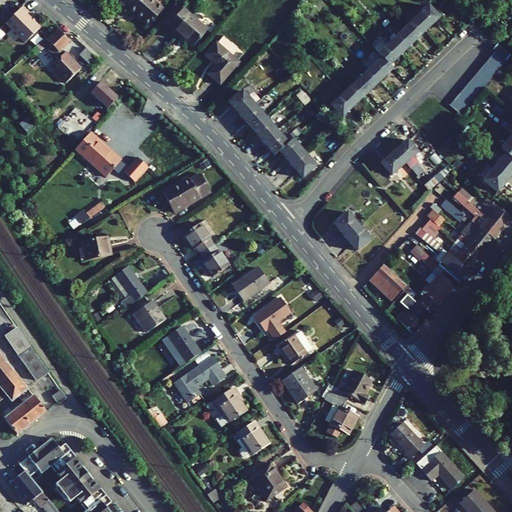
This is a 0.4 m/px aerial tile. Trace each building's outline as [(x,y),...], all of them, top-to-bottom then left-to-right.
[(137,16),(148,26),(163,9),(152,0),(122,0),(119,4),(125,9),(127,7),(131,11),(133,9),(139,14),(137,16)] [(328,2),(325,0),(317,0),(309,7),(316,13),(328,2)] [(193,46),(207,30),(177,4),(163,20),(193,46)] [(25,43),(40,28),(26,14),(28,12),(23,6),(5,23),(25,43)] [(416,18),(427,29),(440,17),(429,6),(416,18)] [(315,14),(309,8),(302,14),(308,21),(315,14)] [(403,30),(414,41),(427,29),(416,18),(403,30)] [(297,20),(284,31),(291,39),(304,27),(297,20)] [(45,38),(31,51),(35,56),(44,47),(54,57),(70,42),(58,29),(47,39),(45,38)] [(402,53),(414,41),(403,30),(391,42),(402,53)] [(386,47),(380,41),(373,48),(378,54),(386,47)] [(382,57),(389,65),(402,53),(391,42),(386,47),(378,54),(382,57)] [(207,74),(220,85),(239,63),(216,43),(205,55),(216,64),(207,74)] [(495,51),(506,60),(510,55),(497,44),(493,49),(495,51)] [(91,66),(97,60),(86,49),(80,55),(91,66)] [(495,51),(490,57),(501,66),(506,60),(495,51)] [(65,83),(81,68),(65,52),(49,67),(65,83)] [(379,81),(393,69),(389,65),(382,57),(372,67),(369,70),(379,81)] [(490,57),(486,62),(496,71),(501,66),(490,57)] [(369,70),(372,67),(363,58),(360,61),(369,70)] [(486,62),(481,68),(492,77),(494,74),(496,71),(486,62)] [(356,82),(368,71),(364,67),(353,78),(356,82)] [(481,68),(477,73),(487,82),(492,77),(481,68)] [(379,81),(369,70),(368,71),(356,82),(367,93),(379,81)] [(477,73),(472,78),(483,87),(487,82),(477,73)] [(472,78),(467,84),(478,93),(483,87),(472,78)] [(367,93),(356,82),(344,94),(355,105),(367,93)] [(467,84),(463,89),(474,98),(478,93),(467,84)] [(463,89),(458,94),(469,103),(474,98),(463,89)] [(240,116),(254,104),(242,91),(229,103),(240,116)] [(298,98),(304,105),(310,100),(304,93),(298,98)] [(355,105),(344,94),(331,106),(342,117),(355,105)] [(458,94),(454,100),(465,109),(469,103),(458,94)] [(449,105),(460,114),(465,109),(454,100),(449,105)] [(27,106),(38,119),(45,114),(33,101),(27,106)] [(314,108),(309,102),(305,106),(311,112),(314,108)] [(265,117),(254,104),(240,116),(252,129),(265,117)] [(263,142),(276,130),(265,117),(252,129),(263,142)] [(19,124),(27,134),(33,128),(25,118),(19,124)] [(279,151),(288,144),(276,130),(263,142),(274,155),(279,151)] [(90,133),(75,150),(105,177),(121,160),(112,152),(110,154),(107,151),(109,149),(90,133)] [(505,154),(511,159),(511,135),(511,136),(500,149),(505,154)] [(304,153),(292,140),(288,144),(279,151),(291,165),(304,153)] [(407,140),(394,152),(404,164),(405,163),(410,169),(410,168),(417,163),(422,158),(407,140)] [(404,164),(394,152),(380,163),(391,175),(404,164)] [(315,166),(304,153),(291,165),(302,178),(315,166)] [(511,159),(505,154),(494,168),(507,179),(511,173),(511,159)] [(199,165),(201,169),(209,164),(207,161),(199,165)] [(417,163),(410,168),(417,177),(424,171),(417,163)] [(443,178),(451,169),(447,165),(439,173),(424,186),(428,191),(443,178)] [(496,192),(507,179),(494,168),(482,181),(496,192)] [(380,178),(384,175),(379,169),(375,173),(380,178)] [(188,178),(162,193),(167,200),(169,205),(174,213),(210,192),(199,174),(189,180),(188,178)] [(461,189),(457,193),(473,207),(477,203),(461,189)] [(475,217),(471,222),(494,240),(502,231),(486,218),(480,213),(473,207),(457,193),(454,197),(466,207),(465,208),(475,217)] [(502,231),(511,219),(511,218),(487,198),(483,203),(486,206),(480,213),(486,218),(502,231)] [(445,200),(440,206),(460,222),(461,220),(463,222),(466,218),(445,200)] [(99,211),(103,208),(100,203),(95,206),(99,211)] [(438,213),(441,210),(433,203),(430,207),(438,213)] [(93,216),(99,211),(95,206),(89,211),(93,216)] [(429,219),(438,226),(444,220),(433,211),(427,217),(429,219)] [(345,237),(359,226),(347,213),(334,224),(345,237)] [(433,238),(441,229),(438,226),(429,219),(421,229),(422,229),(433,238)] [(460,234),(469,241),(483,253),(494,240),(471,222),(471,221),(460,234)] [(195,248),(199,254),(214,244),(199,223),(183,234),(193,250),(195,248)] [(370,239),(359,226),(345,237),(356,251),(370,239)] [(458,282),(459,282),(469,271),(448,253),(447,253),(441,249),(441,245),(433,238),(422,229),(421,229),(420,228),(415,234),(440,253),(435,260),(439,263),(438,264),(439,265),(445,270),(458,282)] [(476,262),(483,253),(469,241),(461,235),(454,243),(461,250),(476,262)] [(110,255),(106,237),(83,242),(87,260),(110,255)] [(264,252),(258,243),(252,248),(259,256),(264,252)] [(469,271),(476,262),(461,250),(454,243),(447,252),(469,271)] [(214,244),(199,254),(204,261),(202,262),(212,277),(229,266),(214,244)] [(417,256),(420,259),(425,254),(422,250),(417,256)] [(445,270),(439,265),(425,254),(420,259),(433,271),(425,280),(429,284),(422,292),(424,294),(416,302),(430,314),(458,282),(445,270)] [(383,265),(368,280),(391,301),(402,290),(406,285),(383,265)] [(128,267),(115,276),(130,295),(123,300),(128,306),(146,293),(141,287),(142,286),(128,267)] [(243,301),(251,295),(268,284),(258,268),(232,286),(237,292),(243,301)] [(130,295),(115,276),(111,278),(126,298),(130,295)] [(303,286),(309,294),(315,289),(309,281),(303,286)] [(272,289),(268,284),(251,295),(255,301),(272,289)] [(310,295),(315,301),(322,296),(317,289),(310,295)] [(415,294),(410,289),(406,294),(407,295),(400,303),(406,308),(396,319),(412,334),(430,314),(416,302),(413,300),(411,299),(414,295),(415,294)] [(241,303),(243,301),(237,292),(235,294),(241,303)] [(291,313),(280,298),(254,316),(264,332),(267,330),(274,340),(285,332),(278,322),(291,313)] [(146,332),(165,320),(152,301),(133,314),(146,332)] [(96,313),(91,316),(94,323),(100,320),(96,313)] [(339,326),(343,322),(339,317),(334,321),(339,326)] [(181,367),(201,353),(182,326),(162,339),(181,367)] [(47,372),(17,328),(5,336),(35,380),(47,372)] [(283,353),(291,365),(313,350),(300,331),(278,346),(272,351),(277,357),(283,353)] [(0,388),(6,396),(11,402),(27,389),(0,354),(0,388)] [(212,386),(226,377),(212,357),(174,384),(187,403),(200,394),(196,388),(208,380),(212,386)] [(301,367),(282,380),(298,404),(317,390),(301,367)] [(364,394),(372,380),(354,371),(342,392),(331,386),(328,392),(345,402),(349,395),(365,404),(368,397),(364,394)] [(221,427),(246,410),(240,401),(236,396),(238,395),(234,388),(215,401),(223,414),(215,419),(221,427)] [(52,396),(57,403),(65,397),(60,391),(52,396)] [(336,438),(341,430),(347,434),(357,417),(342,408),(345,402),(328,392),(324,400),(333,405),(324,420),(331,424),(326,432),(336,438)] [(46,411),(33,395),(23,403),(36,419),(46,411)] [(4,418),(16,434),(36,419),(23,403),(4,418)] [(149,406),(160,422),(165,419),(158,410),(155,412),(150,405),(149,406)] [(153,414),(159,423),(160,422),(149,406),(146,408),(152,415),(153,414)] [(254,423),(237,434),(240,438),(236,441),(241,448),(239,449),(239,452),(242,457),(245,458),(251,454),(251,455),(269,443),(254,423)] [(402,423),(390,434),(407,452),(405,454),(410,459),(424,445),(402,423)] [(176,434),(170,426),(166,429),(171,437),(176,434)] [(178,446),(182,443),(177,435),(172,438),(178,446)] [(29,476),(37,470),(40,474),(50,466),(70,450),(65,443),(58,448),(50,438),(19,464),(25,472),(29,476)] [(433,448),(423,457),(428,463),(438,453),(433,448)] [(438,475),(451,489),(464,478),(440,452),(438,453),(428,463),(421,469),(431,481),(438,475)] [(98,489),(91,479),(92,478),(83,466),(81,467),(74,458),(73,458),(68,462),(65,459),(53,469),(61,479),(55,484),(69,502),(75,497),(83,507),(96,497),(93,494),(99,490),(98,489)] [(287,487),(270,463),(249,478),(266,502),(274,496),(276,498),(281,494),(280,492),(287,487)] [(204,466),(196,472),(200,477),(208,472),(204,466)] [(46,511),(57,511),(29,476),(25,472),(10,485),(26,505),(33,500),(39,508),(41,506),(46,511)] [(83,507),(86,510),(105,495),(100,488),(98,489),(99,490),(93,494),(96,497),(83,507)] [(220,496),(215,490),(209,494),(214,501),(220,496)] [(457,511),(463,511),(465,510),(466,511),(493,511),(474,490),(459,504),(460,505),(455,509),(457,511)] [(105,495),(86,510),(83,511),(109,511),(105,506),(111,502),(105,495)] [(32,511),(33,511),(39,508),(33,500),(26,505),(32,511)] [(312,511),(303,502),(292,511),(312,511)] [(350,507),(352,511),(364,511),(365,511),(357,502),(350,507)] [(374,511),(379,508),(375,503),(365,511),(364,511),(374,511)]
